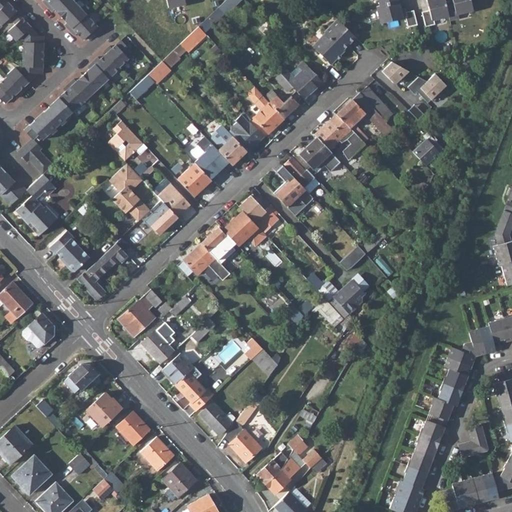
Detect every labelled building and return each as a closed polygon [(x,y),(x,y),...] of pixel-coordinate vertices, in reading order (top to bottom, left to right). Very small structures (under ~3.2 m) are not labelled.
[(18,9),(13,3),(10,5),(5,0),(0,0),(0,24),(1,25),(9,18),(18,9)] [(75,2),(73,0),(53,0),(47,6),(52,12),(54,9),(60,16),(75,2)] [(238,0),(225,0),(218,7),(225,14),(238,0)] [(446,6),(444,0),(426,0),(429,10),(421,12),(425,26),(434,24),(433,19),(448,15),(446,6)] [(457,13),(472,10),(469,0),(452,0),(453,4),(446,6),(448,15),(449,20),(458,18),(457,13)] [(402,18),(397,1),(380,5),(376,6),(381,23),(402,18)] [(81,9),(75,2),(60,16),(66,22),(64,25),(69,30),(87,13),(82,8),(81,9)] [(225,14),(218,7),(198,26),(205,33),(207,36),(213,30),(210,27),(225,14)] [(9,18),(15,24),(24,15),(18,9),(9,18)] [(408,30),(418,28),(414,14),(413,10),(405,12),(407,20),(406,20),(408,30)] [(97,26),(87,13),(69,30),(74,35),(76,33),(83,40),(97,26)] [(255,24),(259,28),(266,21),(262,17),(255,24)] [(355,37),(337,18),(324,31),(325,32),(317,40),(321,43),(315,49),(330,64),(337,57),(336,56),(338,54),(339,55),(340,54),(344,50),(343,49),(355,37)] [(275,30),(266,21),(259,28),(268,38),(275,30)] [(191,33),(197,40),(205,33),(198,26),(191,33)] [(197,40),(191,33),(180,43),(186,49),(186,50),(197,40)] [(43,36),(30,36),(24,41),(24,42),(23,42),(23,54),(46,55),(46,48),(43,47),(43,36)] [(131,51),(120,40),(111,48),(109,45),(104,51),(106,53),(119,67),(128,58),(126,55),(131,51)] [(312,46),(315,49),(321,43),(317,40),(312,46)] [(186,49),(180,43),(171,52),(176,58),(186,49)] [(119,67),(106,53),(100,59),(97,57),(92,61),(109,80),(114,75),(113,74),(120,68),(119,67)] [(46,55),(23,54),(22,66),(24,66),(24,68),(29,73),(36,73),(42,73),(42,62),(46,62),(46,55)] [(173,64),(166,56),(162,60),(168,68),(173,64)] [(109,80),(92,61),(87,66),(89,69),(83,75),(96,90),(109,80)] [(321,82),(306,65),(303,61),(290,73),(282,65),(277,70),(280,73),(281,74),(286,79),(288,82),(293,86),(303,98),(321,82)] [(381,73),(397,86),(408,73),(393,62),(390,65),(389,64),(381,73)] [(253,66),(250,63),(244,68),(247,71),(253,66)] [(19,72),(14,67),(6,75),(7,76),(22,92),(27,87),(25,85),(36,74),(36,73),(29,73),(24,68),(19,72)] [(281,74),(280,73),(275,78),(286,90),(288,90),(293,86),(288,82),(286,79),(281,74)] [(156,84),(147,74),(142,80),(151,89),(156,84)] [(421,80),(412,74),(409,79),(418,85),(421,80)] [(96,90),(83,75),(76,81),(74,78),(68,83),(85,102),(91,96),(90,95),(96,90)] [(22,92),(7,76),(0,82),(0,86),(0,87),(0,97),(5,103),(14,95),(17,97),(22,92)] [(85,102),(68,83),(63,89),(65,91),(58,97),(61,100),(72,112),(85,102)] [(283,117),(269,102),(254,86),(248,92),(248,96),(261,110),(251,119),(265,134),(283,117)] [(392,114),(367,86),(359,92),(385,121),(392,114)] [(282,101),(271,90),(265,96),(270,101),(269,102),(283,117),(298,104),(290,96),(285,101),(283,99),(282,101)] [(385,121),(359,92),(336,113),(349,127),(354,123),(364,113),(377,127),(374,130),(378,135),(381,132),(384,136),(392,129),(385,121)] [(32,138),(33,139),(38,134),(31,127),(61,100),(58,97),(24,129),(32,138)] [(240,108),(232,99),(228,103),(236,111),(240,108)] [(72,112),(61,100),(31,127),(38,134),(42,139),(72,112)] [(125,104),(120,100),(111,109),(115,113),(125,104)] [(230,130),(248,149),(249,149),(265,134),(251,119),(243,111),(234,120),(236,121),(230,127),(230,130)] [(317,137),(329,149),(339,140),(341,142),(346,139),(350,143),(342,151),(347,158),(360,149),(372,162),(377,157),(364,143),(357,136),(349,127),(336,113),(315,134),(317,137)] [(141,152),(146,147),(121,120),(112,128),(116,133),(106,142),(124,160),(132,153),(131,152),(134,149),(136,152),(141,152)] [(349,127),(357,136),(362,132),(354,123),(349,127)] [(228,132),(246,150),(248,149),(230,130),(228,132)] [(228,132),(228,131),(222,137),(226,142),(218,150),(231,164),(246,150),(228,132)] [(368,138),(362,132),(357,136),(364,143),(368,138)] [(212,143),(218,150),(226,142),(222,137),(220,135),(212,143)] [(442,148),(430,135),(426,139),(413,151),(425,164),(442,148)] [(329,149),(317,137),(305,148),(307,150),(302,156),(313,168),(319,162),(331,152),(329,149)] [(52,165),(39,150),(41,148),(33,139),(32,138),(17,151),(27,162),(29,160),(42,174),(43,174),(52,165)] [(212,143),(207,138),(201,144),(216,161),(213,163),(215,165),(210,171),(217,178),(231,164),(218,150),(212,143)] [(304,170),(291,156),(284,163),(297,177),(295,179),(303,187),(304,189),(309,194),(320,183),(306,169),(304,170)] [(211,180),(194,162),(176,178),(193,196),(211,180)] [(313,168),(315,171),(322,165),(319,162),(313,168)] [(148,211),(149,210),(130,190),(137,184),(134,182),(139,177),(126,163),(110,178),(116,185),(114,186),(119,191),(112,199),(125,213),(127,210),(138,221),(143,216),(148,211)] [(0,171),(11,183),(14,181),(0,166),(0,171)] [(11,183),(0,171),(0,194),(6,189),(11,183)] [(56,187),(43,174),(42,174),(26,190),(31,195),(15,211),(24,220),(27,217),(30,219),(29,220),(41,233),(57,218),(45,205),(44,207),(35,198),(44,190),(49,194),(56,187)] [(295,179),(294,177),(289,181),(287,179),(273,192),(292,212),(301,204),(295,197),(304,189),(303,187),(295,179)] [(26,190),(16,179),(14,181),(11,183),(6,189),(13,196),(16,199),(26,190)] [(189,204),(169,182),(156,195),(161,200),(176,216),(189,204)] [(427,184),(423,182),(419,190),(423,192),(427,184)] [(13,196),(6,189),(0,194),(7,202),(13,196)] [(242,209),(251,219),(252,221),(264,210),(250,194),(238,205),(242,209)] [(7,202),(9,205),(16,199),(13,196),(7,202)] [(503,210),(511,213),(511,199),(508,198),(503,210)] [(87,200),(77,210),(83,216),(93,207),(87,200)] [(176,216),(161,200),(157,203),(162,209),(150,219),(153,222),(151,225),(158,233),(176,216)] [(389,211),(392,215),(399,209),(396,205),(389,211)] [(156,210),(153,207),(149,210),(148,211),(143,216),(146,220),(156,210)] [(251,219),(242,209),(221,228),(233,240),(237,245),(246,237),(254,246),(266,235),(252,221),(251,219)] [(497,245),(511,241),(509,235),(511,225),(511,213),(503,210),(494,233),(497,245)] [(221,228),(219,225),(200,242),(215,258),(233,240),(221,228)] [(71,271),(74,271),(89,257),(79,246),(81,245),(67,230),(49,247),(55,254),(57,253),(62,258),(66,262),(66,265),(71,271)] [(384,236),(379,230),(371,238),(372,239),(376,243),(383,236),(384,236)] [(376,243),(365,253),(369,258),(371,261),(387,245),(385,243),(387,240),(383,236),(376,243)] [(136,253),(121,237),(115,242),(115,243),(127,255),(131,259),(136,253)] [(376,243),(372,239),(368,242),(367,240),(359,247),(365,253),(376,243)] [(497,245),(493,246),(495,256),(511,251),(511,240),(511,241),(497,245)] [(215,258),(200,242),(176,265),(187,276),(193,271),(196,275),(215,258)] [(117,258),(121,262),(127,255),(115,243),(86,271),(85,271),(77,279),(96,299),(104,291),(94,280),(108,267),(106,265),(115,256),(117,258)] [(351,252),(358,260),(365,253),(359,247),(358,246),(351,252)] [(511,251),(495,256),(498,266),(501,265),(511,262),(511,251)] [(365,253),(358,260),(362,264),(369,258),(365,253)] [(106,265),(108,267),(117,258),(115,256),(106,265)] [(511,262),(501,265),(504,275),(511,273),(511,262)] [(351,279),(361,290),(367,285),(357,273),(351,279)] [(361,290),(351,279),(332,296),(326,301),(335,310),(340,315),(342,318),(360,301),(360,296),(364,293),(361,290)] [(32,303),(12,282),(0,293),(0,306),(3,304),(16,318),(32,303)] [(324,298),(326,301),(332,296),(322,284),(316,289),(324,298)] [(162,301),(150,288),(118,318),(134,335),(154,317),(148,310),(153,305),(155,307),(162,301)] [(190,301),(185,296),(171,309),(169,311),(173,316),(190,301)] [(326,301),(324,298),(318,302),(329,314),(335,310),(326,301)] [(314,305),(331,323),(340,315),(335,310),(329,314),(318,302),(314,305)] [(171,309),(166,303),(158,310),(163,316),(169,311),(171,309)] [(217,310),(213,306),(204,314),(208,318),(217,310)] [(303,315),(297,308),(289,316),(297,325),(303,315)] [(53,326),(42,313),(22,331),(21,335),(27,340),(31,342),(36,348),(38,348),(53,335),(53,326)] [(511,315),(503,317),(509,341),(511,340),(511,315)] [(503,317),(487,322),(488,325),(493,342),(501,340),(502,343),(509,341),(503,317)] [(176,332),(165,321),(142,342),(147,348),(146,349),(160,363),(173,351),(169,346),(176,340),(172,336),(176,332)] [(209,330),(203,323),(190,335),(197,342),(209,330)] [(488,325),(478,328),(485,353),(495,350),(493,342),(488,325)] [(478,328),(468,331),(471,341),(464,343),(461,351),(475,356),(485,353),(478,328)] [(348,344),(355,348),(361,338),(355,332),(348,344)] [(246,343),(251,348),(256,342),(252,338),(246,343)] [(354,350),(361,353),(366,344),(361,338),(355,348),(354,350)] [(245,353),(251,359),(252,358),(262,349),(256,342),(251,348),(245,353)] [(461,351),(451,347),(447,357),(471,366),(475,356),(461,351)] [(271,358),(262,349),(252,358),(268,376),(277,365),(271,358)] [(32,358),(35,361),(43,355),(39,351),(32,358)] [(193,367),(180,352),(161,370),(174,384),(193,367)] [(280,358),(276,353),(271,358),(277,365),(280,358)] [(14,371),(0,355),(0,367),(8,376),(14,371)] [(471,366),(447,357),(444,366),(449,368),(467,375),(471,366)] [(97,373),(88,364),(79,363),(67,376),(68,376),(63,381),(74,392),(79,388),(80,389),(97,373)] [(189,403),(195,410),(213,394),(206,387),(204,389),(194,378),(199,374),(193,367),(174,384),(190,402),(189,403)] [(467,375),(449,368),(446,376),(445,376),(442,383),(465,392),(467,385),(464,384),(467,375)] [(511,373),(511,371),(497,375),(499,382),(494,383),(497,394),(511,389),(511,373)] [(465,392),(442,383),(439,390),(440,390),(437,399),(456,406),(459,397),(462,399),(465,392)] [(511,389),(497,394),(496,394),(498,402),(499,401),(501,410),(511,407),(511,389)] [(111,399),(105,392),(86,410),(101,427),(119,410),(110,401),(111,399)] [(437,399),(433,397),(430,404),(431,405),(428,413),(439,417),(447,420),(450,411),(453,412),(456,406),(437,399)] [(52,410),(42,399),(35,406),(55,428),(60,423),(50,412),(52,410)] [(226,416),(212,401),(199,414),(212,429),(214,427),(220,433),(231,422),(234,418),(229,412),(226,416)] [(255,407),(249,403),(237,419),(243,423),(255,407)] [(511,407),(501,410),(503,418),(502,419),(504,426),(511,423),(511,407)] [(149,429),(132,411),(115,426),(133,445),(149,429)] [(436,424),(444,427),(447,420),(439,417),(436,424)] [(436,424),(425,420),(422,428),(421,428),(418,435),(441,444),(444,437),(441,435),(444,427),(436,424)] [(260,447),(235,421),(223,438),(245,462),(260,447)] [(471,440),(458,444),(461,457),(486,451),(488,449),(481,424),(467,427),(471,440)] [(31,443),(14,425),(0,438),(0,453),(9,464),(31,443)] [(302,441),(297,435),(288,444),(293,449),(302,441)] [(441,444),(418,435),(416,442),(417,442),(413,450),(432,458),(435,449),(439,450),(441,444)] [(173,455),(156,437),(139,452),(156,470),(173,455)] [(307,446),(302,441),(293,449),(298,455),(307,446)] [(321,458),(313,449),(302,460),(310,468),(311,467),(321,458)] [(71,455),(74,458),(79,453),(76,450),(71,455)] [(432,458),(413,450),(410,459),(409,458),(407,465),(430,474),(432,467),(429,466),(432,458)] [(93,460),(85,452),(82,456),(89,464),(93,460)] [(288,459),(281,452),(256,474),(265,484),(281,470),(288,459)] [(82,456),(79,453),(74,458),(68,463),(78,474),(89,464),(82,456)] [(50,473),(33,455),(11,475),(28,494),(50,473)] [(300,468),(289,456),(288,459),(281,470),(265,484),(274,494),(290,480),(289,478),(300,468)] [(326,462),(321,458),(311,467),(316,472),(326,462)] [(503,489),(511,487),(511,464),(506,461),(499,476),(503,489)] [(196,479),(180,462),(162,479),(169,488),(165,493),(172,500),(177,496),(196,479)] [(107,475),(97,464),(93,468),(103,479),(107,475)] [(430,474),(407,465),(404,472),(405,472),(402,481),(420,488),(424,479),(427,481),(430,474)] [(124,486),(111,472),(107,475),(103,479),(113,489),(117,493),(127,504),(132,500),(121,489),(124,486)] [(491,473),(481,475),(488,500),(498,497),(496,491),(503,489),(499,476),(493,477),(491,473)] [(481,475),(471,478),(478,502),(488,500),(481,475)] [(471,478),(461,480),(468,505),(478,502),(471,478)] [(113,489),(103,479),(92,489),(102,499),(110,492),(113,489)] [(402,481),(400,480),(394,494),(418,504),(424,489),(420,488),(402,481)] [(451,483),(452,488),(458,508),(468,505),(461,480),(451,483)] [(59,511),(73,499),(55,481),(35,500),(46,511),(59,511)] [(310,503),(295,488),(290,493),(288,491),(273,506),(279,511),(302,511),(303,511),(306,509),(305,508),(310,503)] [(452,488),(439,492),(444,511),(458,508),(452,488)] [(414,511),(418,504),(394,494),(389,508),(398,511),(414,511)] [(217,511),(207,495),(188,507),(189,509),(186,511),(185,511),(217,511)]
